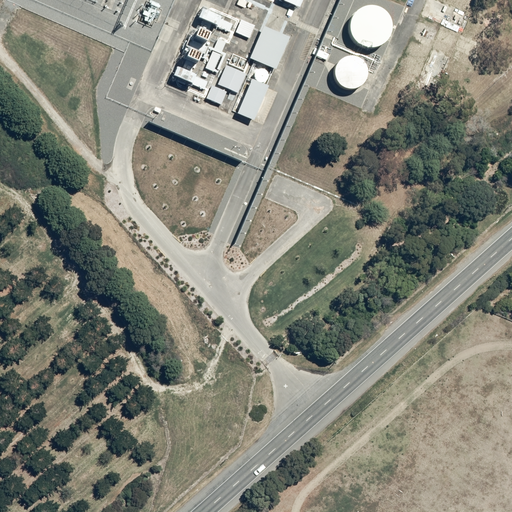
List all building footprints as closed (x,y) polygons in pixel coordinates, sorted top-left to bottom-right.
[(200,0),(191,0),(182,23),(189,27),(200,0)] [(371,7),(370,7),(368,7),(367,7),(366,7),(365,8),(364,8),(362,9),(361,10),(360,10),(359,11),(358,12),(357,13),(356,14),(356,15),(355,16),(354,17),(354,18),(353,19),(353,20),(352,21),(352,23),(352,24),(352,25),(351,26),(351,28),(352,29),(352,30),(352,31),(352,33),(353,34),(353,35),(354,36),(354,37),(355,38),(356,39),(356,40),(357,41),(358,42),(359,43),(360,44),(361,44),(362,45),(364,46),(365,46),(366,46),(367,47),(368,47),(370,47),(371,47),(372,47),(373,47),(375,47),(376,47),(377,47),(378,46),(380,46),(381,45),(382,45),(383,44),(384,43),(385,43),(386,42),(387,41),(388,40),(388,39),(389,38),(390,37),(390,36),(391,34),(391,33),(392,32),(392,31),(392,29),(392,28),(392,27),(392,26),(392,24),(392,23),(392,22),(391,21),(391,20),(390,18),(390,17),(389,16),(388,15),(388,14),(387,13),(386,12),(385,11),(384,11),(383,10),(382,9),(381,9),(380,8),(378,8),(377,7),(376,7),(375,7),(373,7),(372,7),(371,7)] [(289,40),(263,29),(250,60),(277,71),(289,40)] [(351,56),(350,57),(349,57),(348,57),(347,57),(346,58),(345,58),(344,59),(343,59),(342,60),(342,61),(341,61),(340,62),(340,63),(339,63),(338,64),(338,65),(338,66),(337,67),(337,68),(337,69),(336,70),(336,71),(336,72),(336,73),(336,74),(336,75),(337,76),(337,77),(337,78),(338,78),(338,79),(338,80),(339,81),(340,82),(340,83),(341,83),(342,84),(342,85),(343,85),(344,86),(345,86),(346,87),(347,87),(348,87),(348,88),(349,88),(350,88),(351,88),(352,88),(353,88),(354,88),(355,88),(356,88),(357,87),(358,87),(359,87),(360,86),(361,86),(362,85),(362,84),(363,84),(364,83),(364,82),(365,82),(366,81),(366,80),(366,79),(367,78),(367,77),(367,76),(368,75),(368,74),(368,73),(368,72),(368,71),(368,70),(368,69),(367,68),(367,67),(366,66),(366,65),(366,64),(365,63),(364,62),(363,61),(362,60),(361,59),(360,59),(359,58),(358,58),(357,57),(356,57),(355,57),(354,57),(353,57),(352,56),(351,56)] [(244,72),(225,65),(217,85),(235,92),(244,72)] [(271,89),(250,81),(237,112),(258,121),(271,89)] [(218,89),(211,86),(206,99),(221,106),(228,90),(220,86),(218,89)]
